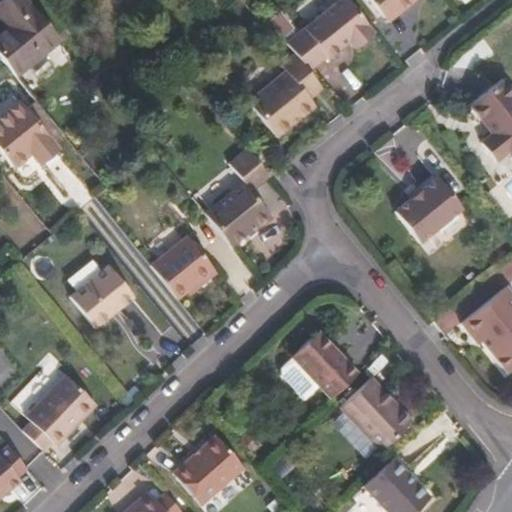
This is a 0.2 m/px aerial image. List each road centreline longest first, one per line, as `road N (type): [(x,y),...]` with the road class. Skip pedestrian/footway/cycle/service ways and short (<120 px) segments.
road 1 (residential): [(330,251),(56,511)]
road 2 (residential): [(511,453),(330,251)]
road 3 (residential): [(330,251),(300,175),(421,71)]
